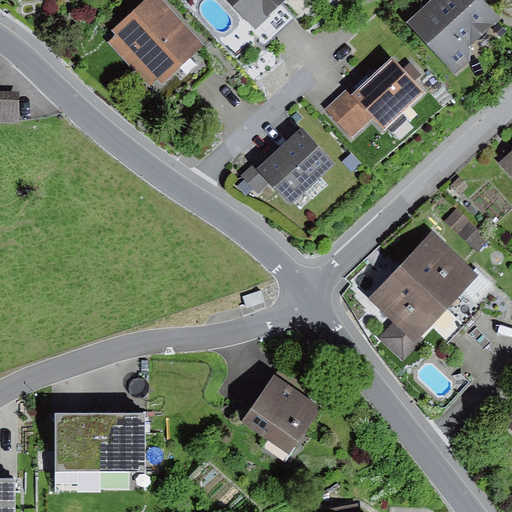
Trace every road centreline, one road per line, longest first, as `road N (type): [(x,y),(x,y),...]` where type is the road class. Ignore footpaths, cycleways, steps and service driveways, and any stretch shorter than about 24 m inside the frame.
road 1 (residential): [(306,295),(511,108)]
road 2 (residential): [(188,186),(111,121),(0,46)]
road 3 (unclassified): [(188,186),(340,34)]
road 4 (residential): [(425,450),(306,295)]
road 5 (residential): [(306,295),(188,186)]
road 6 (residential): [(425,450),(511,361)]
